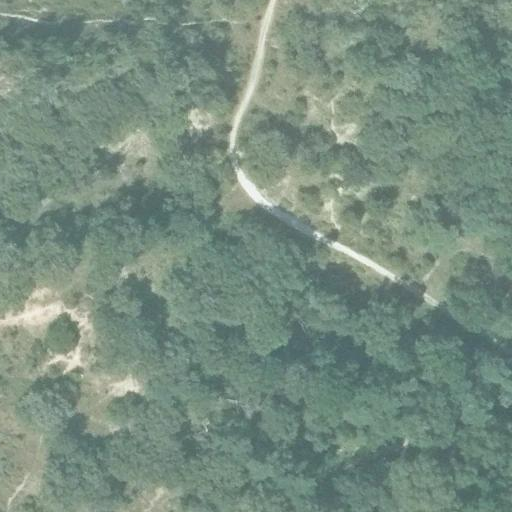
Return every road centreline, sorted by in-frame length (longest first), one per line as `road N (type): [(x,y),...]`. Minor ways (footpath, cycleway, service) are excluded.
road 1 (track): [(273,0),(234,132),(242,179),(280,214),(511,352)]
road 2 (track): [(511,389),(302,480),(259,511)]
